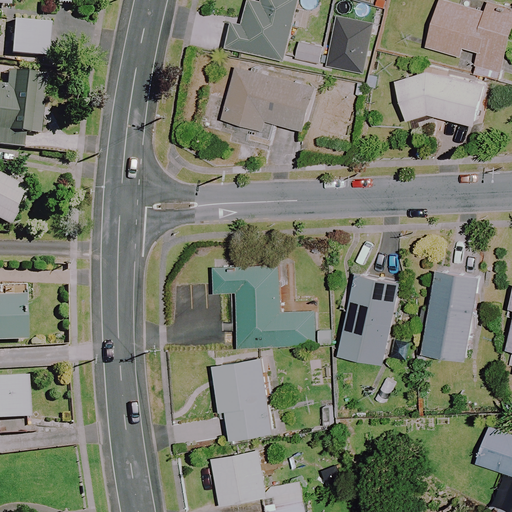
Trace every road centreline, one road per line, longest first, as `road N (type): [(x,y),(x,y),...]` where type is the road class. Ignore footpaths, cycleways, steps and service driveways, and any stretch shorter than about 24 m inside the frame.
road 1 (residential): [(119,208),(511,190)]
road 2 (residential): [(119,208),(117,338),(138,511)]
road 3 (residential): [(150,0),(119,208)]
